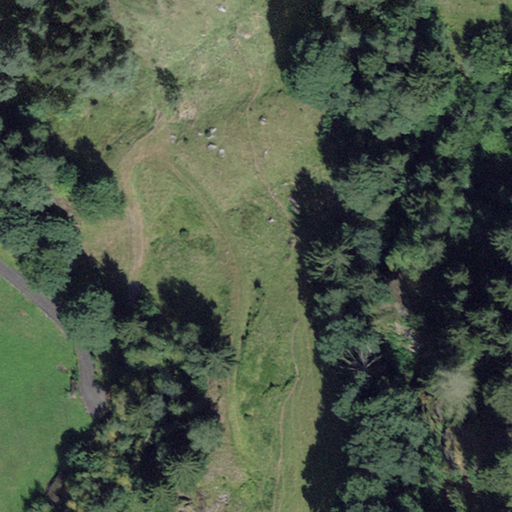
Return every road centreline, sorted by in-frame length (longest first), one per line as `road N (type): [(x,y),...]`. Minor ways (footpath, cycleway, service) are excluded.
road 1 (track): [(251,494),(233,396),(240,264),(227,235),(158,150),(140,149),(128,171),(139,298),(126,383),(107,404)]
road 2 (track): [(0,267),(74,331),(90,395),(107,404)]
